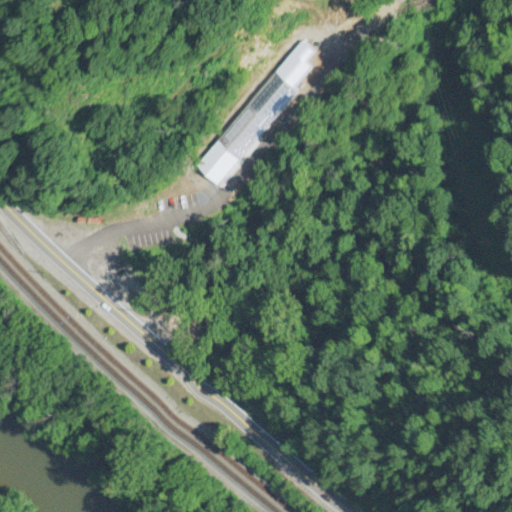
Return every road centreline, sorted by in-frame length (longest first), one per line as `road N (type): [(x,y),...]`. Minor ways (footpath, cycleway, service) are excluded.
road 1 (primary): [(347,511),(55,261)]
road 2 (residential): [(55,261),(200,180)]
